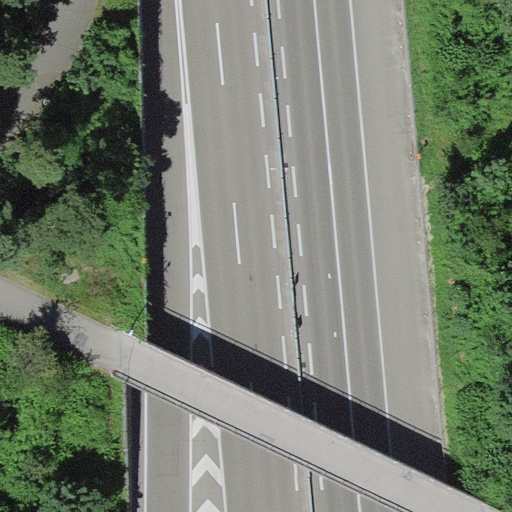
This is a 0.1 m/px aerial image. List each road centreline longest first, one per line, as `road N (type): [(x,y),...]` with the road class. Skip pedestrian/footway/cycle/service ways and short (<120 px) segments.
road 1 (motorway): [(393,511),(321,0)]
road 2 (motorway): [(206,0),(257,511)]
road 3 (motorway): [(350,511),(313,0)]
road 4 (motorway): [(192,0),(171,511)]
road 5 (track): [(88,0),(79,32),(0,135)]
